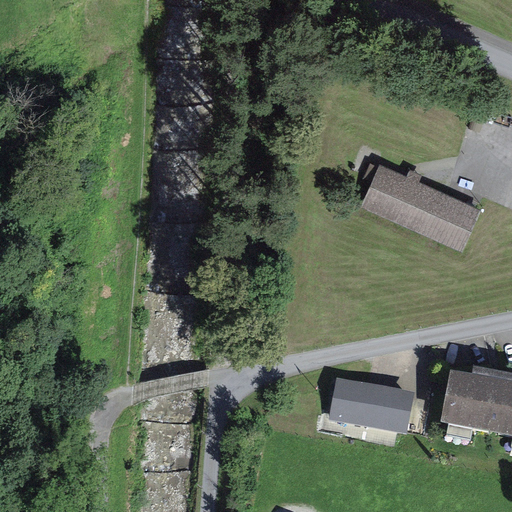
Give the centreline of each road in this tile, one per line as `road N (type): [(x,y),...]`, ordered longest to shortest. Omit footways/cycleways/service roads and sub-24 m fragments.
road 1 (unclassified): [(511,321),(284,361),(240,378),(216,414),(208,511)]
road 2 (residential): [(387,0),(511,59)]
